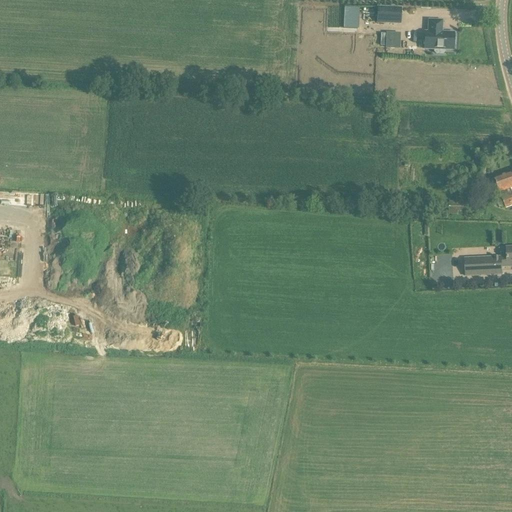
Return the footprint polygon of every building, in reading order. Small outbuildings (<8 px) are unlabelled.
[(345,5),(344,28),(357,29),(358,5),(345,5)] [(378,8),(378,23),(400,24),(401,9),(378,8)] [(426,32),(425,49),(435,50),(435,52),(436,54),(443,54),(444,53),(444,50),(453,51),(453,46),(455,45),(455,39),(454,38),(454,33),(441,33),(441,29),(442,29),(442,21),(429,21),(428,33),(426,32)] [(385,47),(385,50),(398,50),(399,34),(386,34),(386,35),(385,47)] [(481,64),(350,58),(348,96),(479,102),(481,64)] [(378,119),(377,130),(395,131),(395,120),(378,119)] [(511,173),(495,179),(500,194),(511,189),(511,173)] [(468,177),(467,192),(478,193),(479,186),(480,186),(480,178),(468,177)] [(511,195),(502,199),(505,209),(511,206),(511,195)] [(450,200),(449,211),(459,212),(467,212),(467,201),(450,200)] [(506,257),(465,260),(466,277),(502,275),(501,268),(511,267),(511,248),(506,248),(506,257)]
